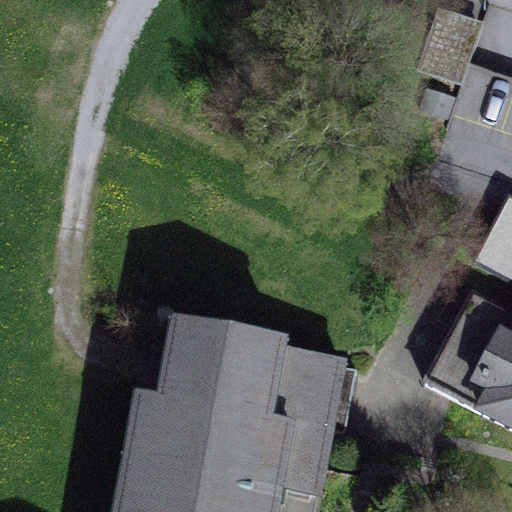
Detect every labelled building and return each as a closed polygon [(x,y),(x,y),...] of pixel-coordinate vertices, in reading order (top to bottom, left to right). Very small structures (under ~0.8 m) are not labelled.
[(461,86),(480,31),(438,17),(420,72),(461,86)] [(511,212),(506,209),(474,267),(511,287),(511,212)] [(426,385),(511,432),(511,316),(475,296),(426,385)] [(276,511),(280,491),(319,498),(330,436),(345,438),(350,410),(353,397),(338,395),(342,372),(343,370),(282,358),(283,351),(175,331),(163,395),(141,391),(118,511),(276,511)] [(338,395),(353,397),(357,375),(342,372),(338,395)]
